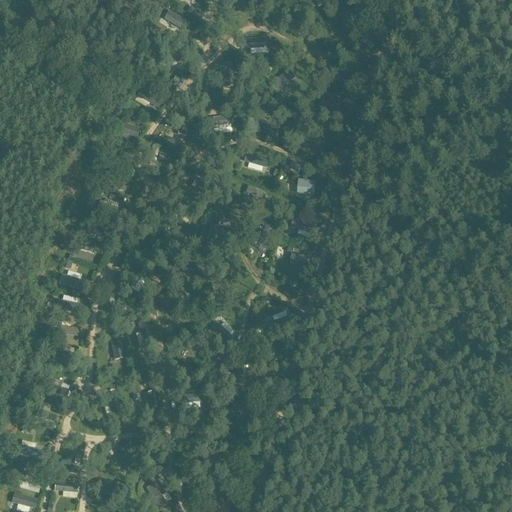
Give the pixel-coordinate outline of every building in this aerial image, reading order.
[(347,7),(338,19),(352,29),(361,17),(347,7)] [(169,12),(164,20),(184,31),(189,23),(169,12)] [(265,39),(242,40),(243,49),(266,48),(265,39)] [(163,51),(161,60),(171,62),(184,65),(186,57),(163,51)] [(232,63),(223,64),(225,87),(234,86),(232,63)] [(290,71),(271,84),(276,92),(295,78),(290,71)] [(336,73),(336,82),(359,82),(359,73),(336,73)] [(142,89),(137,97),(157,108),(162,100),(142,89)] [(324,100),(319,107),(337,121),(343,114),(324,100)] [(180,122),(178,135),(186,136),(190,113),(181,111),(179,121),(180,122)] [(294,114),(292,137),(301,138),(302,130),(304,116),(304,115),(294,114)] [(231,117),(212,119),(213,126),(232,124),(231,117)] [(260,119),(258,125),(278,134),(281,127),(260,119)] [(117,122),(114,131),(136,137),(139,129),(117,122)] [(153,144),(149,166),(155,167),(159,145),(153,144)] [(247,153),(245,161),(267,168),(269,159),(247,153)] [(109,178),(107,187),(125,192),(128,183),(109,178)] [(314,195),(315,182),(299,180),(298,193),(314,195)] [(196,181),(191,187),(208,199),(213,193),(196,181)] [(249,187),(247,193),(265,200),(268,195),(249,187)] [(96,189),(93,192),(98,198),(101,195),(96,189)] [(100,202),(97,210),(115,217),(118,209),(100,202)] [(179,205),(175,212),(195,223),(200,215),(179,205)] [(295,218),(292,227),(313,235),(316,226),(295,218)] [(88,225),(86,232),(104,239),(106,233),(88,225)] [(210,225),(205,248),(214,250),(219,227),(210,225)] [(266,227),(255,247),(263,251),(274,231),(266,227)] [(178,233),(174,239),(191,251),(195,246),(178,233)] [(272,236),(269,244),(273,246),(277,238),(272,236)] [(81,242),(79,249),(94,254),(96,247),(81,242)] [(291,255),(290,267),(312,270),(313,257),(291,255)] [(190,265),(176,283),(182,288),(196,270),(190,265)] [(138,270),(128,287),(133,291),(143,273),(138,270)] [(63,276),(60,284),(82,291),(85,282),(63,276)] [(121,288),(113,290),(118,311),(126,310),(121,288)] [(58,300),(56,310),(80,315),(82,306),(58,300)] [(289,316),(268,324),(271,333),(292,324),(289,316)] [(147,322),(139,325),(145,346),(153,344),(147,322)] [(217,322),(210,329),(227,345),(233,338),(217,322)] [(60,326),(59,334),(78,338),(80,330),(60,326)] [(201,334),(185,342),(188,348),(204,340),(201,334)] [(119,336),(111,338),(115,359),(123,358),(119,336)] [(65,344),(61,360),(67,362),(71,346),(65,344)] [(276,347),(257,351),(259,358),(278,355),(276,347)] [(220,367),(217,382),(240,386),(243,371),(220,367)] [(50,385),(48,392),(67,398),(69,391),(50,385)] [(114,391),(106,394),(112,415),(120,413),(114,391)] [(152,393),(144,395),(151,416),(159,413),(152,393)] [(201,394),(180,396),(181,404),(182,404),(199,402),(202,402),(201,394)] [(242,400),(232,407),(237,414),(239,413),(243,419),(251,413),(242,400)] [(38,411),(37,418),(55,423),(57,416),(38,411)] [(183,432),(183,439),(203,440),(203,433),(183,432)] [(20,446),(18,454),(41,460),(43,451),(20,446)] [(122,447),(115,452),(128,471),(135,466),(122,447)] [(232,456),(222,451),(214,466),(229,474),(234,464),(229,461),(232,456)] [(59,465),(58,472),(78,475),(79,468),(59,465)] [(98,481),(97,489),(119,493),(120,485),(98,481)] [(19,482),(17,488),(39,493),(40,488),(19,482)] [(56,482),(55,491),(78,493),(79,484),(56,482)] [(153,484),(146,489),(159,509),(167,504),(161,495),(160,496),(153,484)] [(14,495),(12,504),(34,510),(37,501),(14,495)] [(228,511),(217,499),(202,511),(228,511)]
